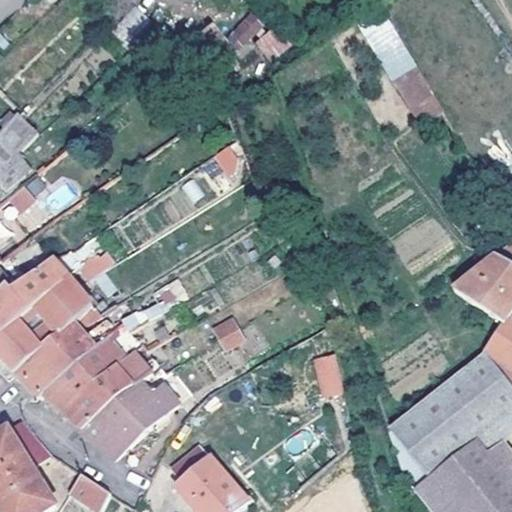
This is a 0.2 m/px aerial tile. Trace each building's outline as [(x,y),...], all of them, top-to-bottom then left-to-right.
[(139,42),(151,30),(155,26),(135,8),(126,19),(120,25),(139,42)] [(386,10),(361,23),(411,121),(437,107),(386,10)] [(215,16),(196,30),(218,60),(270,22),(262,11),(230,36),(215,16)] [(258,42),(259,43),(286,24),(284,23),(258,42)] [(286,24),(259,43),(272,62),(301,41),(286,24)] [(130,52),(139,42),(120,25),(111,35),(130,52)] [(0,176),(18,159),(0,139),(0,176)] [(231,146),(215,153),(225,176),(241,168),(231,146)] [(199,166),(209,180),(223,172),(213,157),(199,166)] [(31,172),(18,159),(0,176),(0,184),(8,192),(31,172)] [(196,178),(182,184),(191,204),(205,198),(196,178)] [(21,213),(36,201),(24,185),(9,198),(21,213)] [(511,317),(511,244),(451,292),(506,327),(487,355),(511,372),(511,321),(510,320),(511,317)] [(85,246),(68,257),(79,270),(90,283),(93,280),(105,273),(109,271),(85,246)] [(9,292),(0,300),(0,343),(68,280),(55,266),(53,263),(18,291),(12,295),(9,292)] [(18,291),(1,268),(0,267),(0,300),(9,292),(12,295),(18,291)] [(105,273),(93,280),(116,308),(127,302),(105,273)] [(68,280),(0,343),(0,358),(4,362),(16,376),(97,313),(68,280)] [(167,304),(185,294),(178,281),(160,291),(167,304)] [(103,317),(114,310),(108,304),(97,313),(16,376),(26,386),(41,400),(43,398),(117,333),(103,317)] [(130,319),(137,330),(149,322),(143,311),(130,319)] [(175,339),(160,315),(149,322),(137,330),(152,353),(175,339)] [(224,352),(245,342),(233,316),(211,327),(224,352)] [(136,353),(125,337),(121,330),(117,333),(43,398),(52,406),(62,416),(131,357),(136,353)] [(330,335),(311,347),(315,362),(336,357),(330,335)] [(511,372),(487,355),(390,432),(428,482),(414,493),(429,511),(511,511),(511,452),(506,446),(511,440),(511,372)] [(131,357),(62,416),(71,423),(80,432),(82,434),(116,465),(159,427),(178,411),(161,391),(149,402),(139,390),(150,380),(131,357)] [(323,398),(344,394),(336,357),(315,362),(323,398)] [(0,490),(33,471),(53,460),(21,424),(0,438),(0,490)] [(201,451),(173,475),(183,487),(177,491),(195,511),(239,511),(248,505),(201,451)] [(52,511),(56,509),(33,471),(0,490),(0,510),(1,511),(52,511)] [(102,511),(110,497),(82,479),(71,497),(95,511),(102,511)]
